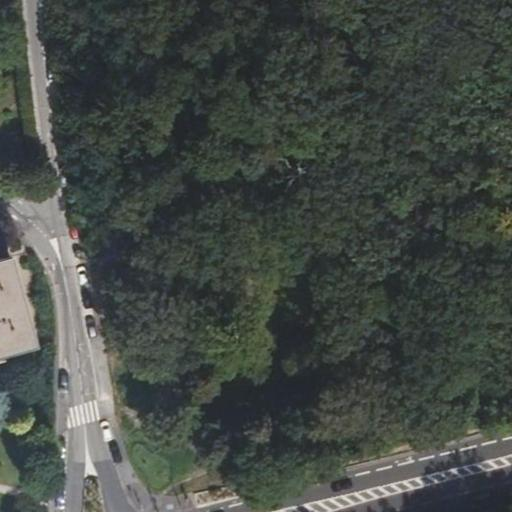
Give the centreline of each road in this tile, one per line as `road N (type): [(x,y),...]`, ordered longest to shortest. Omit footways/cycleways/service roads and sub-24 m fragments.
road 1 (unclassified): [(66,283),(33,0)]
road 2 (secondary): [(511,447),(237,511)]
road 3 (track): [(363,391),(331,421),(196,485),(160,511)]
road 4 (residential): [(66,283),(84,414)]
